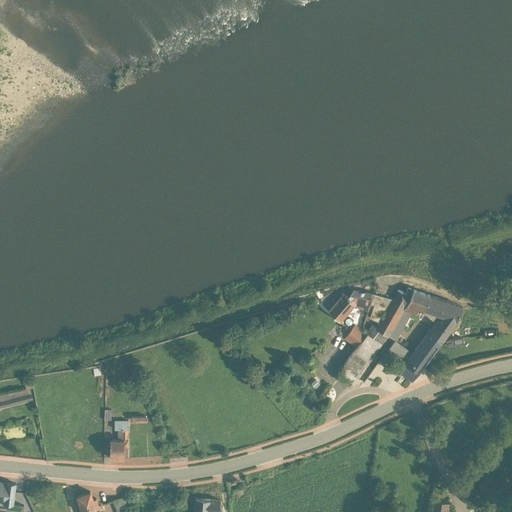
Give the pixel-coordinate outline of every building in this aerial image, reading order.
[(424,305),(429,291),(407,284),(405,288),(397,286),(391,294),(371,289),(367,309),(378,312),(338,370),(352,378),(388,332),(404,306),(416,310),(419,304),(424,305)] [(367,307),(371,289),(354,285),(348,292),(343,289),(326,307),(340,318),(354,303),(367,307)] [(457,317),(462,303),(429,291),(424,305),(442,312),(404,359),(407,361),(401,368),(400,367),(399,368),(412,377),(457,317)] [(366,329),(355,320),(344,334),(356,343),(366,329)] [(286,357),(276,365),(281,371),(291,363),(286,357)] [(374,364),(370,369),(378,376),(382,370),(374,364)] [(33,384),(32,376),(24,378),(26,386),(0,391),(0,403),(32,396),(29,385),(33,384)] [(127,443),(128,417),(115,417),(114,426),(117,426),(117,435),(110,436),(110,455),(121,455),(123,455),(123,443),(127,443)] [(0,511),(22,511),(23,502),(13,501),(15,481),(0,478),(0,511)] [(93,496),(90,488),(77,493),(82,511),(101,511),(96,495),(93,496)] [(128,511),(123,494),(112,497),(116,507),(117,511),(128,511)] [(192,510),(192,511),(210,511),(210,509),(219,510),(220,497),(195,495),(194,510),(192,510)] [(452,511),(453,511),(448,510),(450,499),(435,496),(432,511),(452,511)]
